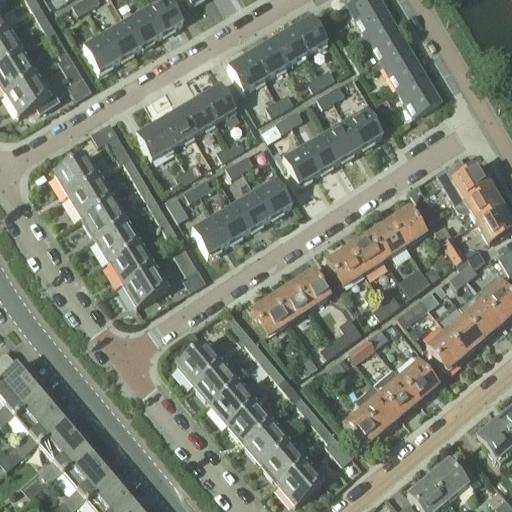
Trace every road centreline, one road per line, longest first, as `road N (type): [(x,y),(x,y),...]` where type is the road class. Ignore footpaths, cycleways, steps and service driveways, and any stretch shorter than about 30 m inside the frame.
road 1 (residential): [(119,363),(488,121)]
road 2 (residential): [(294,0),(0,174)]
road 3 (tertiary): [(177,511),(0,285)]
road 4 (residential): [(343,511),(511,369)]
road 5 (residential): [(119,363),(0,189)]
road 6 (residential): [(244,511),(119,363)]
road 7 (residential): [(488,121),(415,0)]
